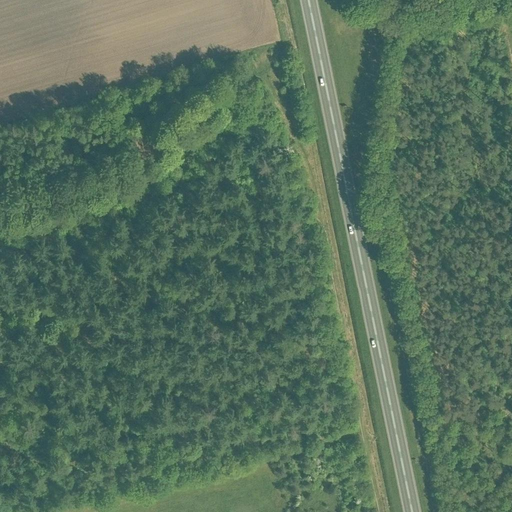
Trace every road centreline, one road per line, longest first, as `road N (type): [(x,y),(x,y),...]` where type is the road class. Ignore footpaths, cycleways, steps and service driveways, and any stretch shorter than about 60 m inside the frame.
road 1 (trunk): [(412,511),(308,0)]
road 2 (track): [(0,206),(114,172),(160,142)]
